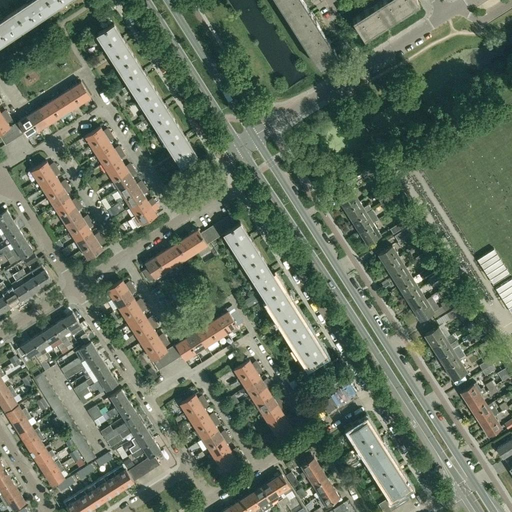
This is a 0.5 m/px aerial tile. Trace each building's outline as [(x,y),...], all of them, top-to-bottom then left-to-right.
[(27,0),(26,1),(27,2),(15,10),(25,26),(54,7),(48,0),(27,0)] [(301,0),(276,0),(284,11),(301,0)] [(320,27),(303,0),(301,0),(284,11),(301,39),(320,27)] [(417,0),(380,0),(380,1),(392,20),(419,2),(417,0)] [(352,18),(364,37),(392,20),(380,1),(352,18)] [(0,43),(25,26),(15,10),(3,18),(2,17),(0,18),(0,43)] [(127,41),(124,36),(122,37),(113,23),(97,33),(118,66),(134,56),(126,42),(127,41)] [(338,54),(320,27),(301,39),(319,66),(338,54)] [(148,73),(145,69),(143,70),(134,56),(118,66),(139,99),(155,88),(146,74),(148,73)] [(90,96),(81,81),(70,88),(80,102),(90,96)] [(70,88),(60,94),(69,109),(80,102),(70,88)] [(169,107),(166,101),(164,102),(155,88),(139,99),(160,132),(176,121),(168,108),(169,107)] [(60,94),(49,101),(59,116),(69,109),(60,94)] [(49,101),(39,108),(48,122),(59,116),(49,101)] [(39,108),(29,114),(38,129),(48,122),(39,108)] [(0,119),(9,113),(7,111),(2,114),(0,111),(0,119)] [(10,126),(6,120),(11,117),(9,113),(0,119),(0,132),(3,130),(8,127),(10,126)] [(25,132),(27,136),(38,129),(29,114),(18,121),(25,132)] [(18,121),(13,124),(20,135),(25,132),(18,121)] [(189,141),(190,140),(187,134),(185,135),(176,121),(160,132),(181,164),(197,154),(189,141)] [(13,124),(10,126),(8,127),(15,138),(20,135),(13,124)] [(100,126),(85,135),(91,145),(111,132),(109,129),(104,132),(100,126)] [(10,141),(15,138),(8,127),(3,130),(10,141)] [(0,132),(0,135),(5,144),(10,141),(3,130),(0,132)] [(91,145),(97,153),(112,144),(108,138),(113,135),(111,132),(91,145)] [(97,153),(102,162),(122,149),(120,146),(115,149),(112,144),(97,153)] [(102,162),(108,171),(123,161),(119,156),(124,152),(122,149),(102,162)] [(46,160),(31,170),(37,179),(57,166),(55,163),(50,166),(46,160)] [(108,171),(113,179),(133,167),(131,164),(126,167),(123,161),(108,171)] [(37,179),(43,188),(58,178),(54,172),(59,169),(57,166),(37,179)] [(377,166),(363,175),(366,180),(380,171),(377,166)] [(113,179),(119,188),(134,179),(130,173),(135,170),(133,167),(113,179)] [(43,188),(48,196),(68,184),(66,180),(61,184),(58,178),(43,188)] [(119,188),(125,197),(144,184),(143,181),(138,185),(134,179),(119,188)] [(48,196),(54,205),(69,196),(65,190),(70,187),(68,184),(48,196)] [(125,197),(130,205),(145,196),(142,191),(147,187),(144,184),(125,197)] [(352,189),(338,198),(341,202),(341,203),(344,208),(345,207),(346,209),(359,200),(352,189)] [(389,193),(384,196),(387,202),(392,198),(391,196),(389,193)] [(54,205),(60,214),(80,201),(78,198),(73,201),(69,196),(54,205)] [(130,205),(136,214),(155,201),(154,199),(149,202),(145,196),(130,205)] [(384,196),(379,200),(382,205),(387,202),(384,196)] [(346,210),(345,211),(348,216),(349,215),(353,220),(372,208),(369,203),(363,207),(359,200),(346,209),(346,210)] [(60,214),(65,222),(80,213),(77,207),(82,204),(80,201),(60,214)] [(155,201),(136,214),(132,217),(137,226),(156,214),(153,208),(158,205),(155,201)] [(107,209),(111,215),(113,214),(113,215),(118,211),(114,204),(107,209)] [(353,220),(352,221),(355,226),(356,225),(359,230),(373,222),(376,219),(378,218),(372,208),(353,220)] [(0,227),(13,219),(6,209),(0,213),(0,227)] [(65,222),(71,231),(91,218),(89,216),(84,219),(80,213),(65,222)] [(229,214),(224,217),(230,227),(235,224),(229,214)] [(224,217),(219,220),(226,230),(230,227),(224,217)] [(71,231),(76,240),(91,230),(88,225),(93,222),(91,218),(71,231)] [(5,231),(9,237),(20,230),(13,219),(0,227),(0,234),(1,234),(5,231)] [(405,219),(390,228),(393,233),(408,224),(405,219)] [(221,234),(224,232),(226,230),(219,220),(215,223),(221,234)] [(224,232),(245,265),(261,255),(252,240),(254,239),(251,234),(249,235),(240,221),(235,224),(230,227),(226,230),(224,232)] [(360,232),(359,233),(362,238),(364,237),(367,242),(373,238),(373,239),(377,236),(380,234),(373,222),(359,230),(360,232)] [(215,223),(210,226),(217,237),(221,234),(215,223)] [(409,225),(394,235),(397,240),(398,240),(399,243),(409,237),(411,239),(418,235),(414,229),(411,228),(409,225)] [(210,226),(205,229),(212,240),(217,237),(210,226)] [(200,232),(198,228),(187,235),(196,250),(207,243),(200,232)] [(205,229),(200,232),(207,243),(212,240),(205,229)] [(9,237),(15,247),(26,240),(20,230),(9,237)] [(76,240),(82,249),(102,236),(100,233),(95,236),(91,230),(76,240)] [(187,235),(176,242),(186,257),(196,250),(187,235)] [(88,258),(103,248),(99,243),(104,239),(102,236),(82,249),(88,258)] [(17,260),(33,250),(26,240),(15,247),(11,250),(5,253),(5,254),(8,258),(14,255),(17,260)] [(176,242),(166,248),(175,263),(186,257),(176,242)] [(0,249),(0,256),(5,254),(5,253),(11,250),(7,244),(0,249)] [(392,245),(378,253),(381,258),(380,259),(384,264),(384,263),(385,264),(399,256),(392,245)] [(478,256),(494,281),(511,271),(495,246),(478,256)] [(166,248),(156,255),(165,270),(175,263),(166,248)] [(23,258),(24,259),(28,265),(38,258),(34,252),(23,258)] [(421,254),(415,257),(418,262),(424,259),(421,254)] [(149,280),(154,277),(165,270),(156,255),(145,262),(148,267),(142,270),(149,280)] [(274,272),(271,267),(270,268),(261,255),(245,265),(266,298),(282,287),(273,273),(274,272)] [(386,266),(385,266),(388,271),(389,271),(392,275),(406,267),(399,256),(385,264),(386,266)] [(35,275),(41,286),(52,280),(42,264),(32,270),(35,275)] [(393,276),(392,277),(395,282),(396,281),(399,286),(412,277),(410,273),(406,267),(392,275),(393,276)] [(29,279),(26,274),(23,268),(17,271),(31,293),(41,286),(35,275),(29,279)] [(21,299),(31,293),(17,271),(12,274),(16,280),(19,285),(14,288),(21,299)] [(439,272),(434,275),(437,280),(442,277),(440,274),(439,272)] [(434,275),(429,278),(432,283),(437,280),(434,275)] [(511,276),(497,286),(511,307),(511,276)] [(400,287),(399,287),(402,292),(403,292),(406,296),(419,288),(412,277),(399,286),(400,287)] [(122,279),(107,288),(113,297),(133,285),(131,281),(126,285),(122,279)] [(9,291),(6,287),(2,281),(0,282),(0,288),(11,305),(21,299),(14,288),(9,291)] [(113,297),(119,306),(133,297),(130,291),(135,288),(133,285),(113,297)] [(295,305),(292,300),(291,301),(282,287),(266,298),(287,330),(303,320),(294,306),(295,305)] [(0,310),(1,312),(11,305),(0,288),(0,310)] [(406,297),(405,298),(408,303),(409,302),(412,306),(426,298),(419,288),(406,296),(406,297)] [(426,298),(412,306),(414,309),(413,310),(416,315),(417,314),(420,319),(431,311),(435,317),(444,310),(442,306),(439,307),(431,295),(426,298)] [(119,306),(124,315),(144,302),(142,299),(137,302),(133,297),(119,306)] [(455,297),(442,306),(444,310),(445,311),(458,302),(455,297)] [(124,315),(130,323),(144,314),(141,309),(146,305),(144,302),(124,315)] [(459,305),(446,313),(449,318),(463,310),(465,308),(462,304),(459,305)] [(226,306),(222,309),(224,312),(217,317),(227,332),(237,325),(228,310),(226,306)] [(72,312),(62,319),(69,330),(69,329),(72,334),(82,327),(72,312)] [(109,313),(105,315),(110,323),(114,321),(109,313)] [(130,323),(135,332),(155,320),(153,317),(148,320),(144,314),(130,323)] [(210,321),(208,318),(204,320),(207,323),(216,338),(227,332),(217,317),(210,321)] [(62,319),(52,325),(66,346),(71,343),(67,337),(66,337),(63,333),(69,330),(62,319)] [(135,332),(141,341),(156,331),(152,326),(157,323),(155,320),(135,332)] [(315,339),(316,338),(313,332),(311,333),(303,320),(287,330),(308,363),(324,353),(315,339)] [(207,323),(196,330),(206,345),(216,338),(207,323)] [(62,353),(67,350),(65,347),(66,346),(52,325),(42,331),(49,342),(54,339),(57,343),(60,349),(60,350),(62,353)] [(438,325),(425,334),(428,339),(427,339),(430,345),(431,344),(432,346),(446,337),(438,325)] [(475,329),(470,332),(474,337),(479,334),(477,332),(479,331),(477,328),(475,329)] [(190,334),(187,331),(184,333),(196,351),(206,345),(196,330),(190,334)] [(43,346),(49,342),(42,331),(32,338),(46,359),(50,356),(47,350),(46,350),(43,346)] [(141,341),(146,349),(166,337),(164,334),(159,337),(156,331),(141,341)] [(84,342),(89,339),(89,338),(85,332),(80,336),(84,342)] [(470,332),(465,336),(468,341),(474,337),(470,332)] [(182,339),(175,343),(182,354),(185,358),(196,351),(184,333),(180,335),(182,339)] [(167,349),(163,344),(168,340),(166,337),(146,349),(152,358),(152,359),(156,356),(161,353),(166,350),(167,349)] [(433,347),(432,347),(435,352),(436,351),(439,356),(452,347),(446,337),(432,346),(433,347)] [(34,352),(37,356),(40,362),(46,359),(32,338),(22,344),(22,345),(17,348),(21,355),(26,352),(29,355),(34,352)] [(78,356),(61,367),(64,372),(81,361),(97,351),(91,341),(80,348),(75,351),(78,356)] [(177,357),(182,354),(175,343),(170,347),(177,357)] [(172,360),(177,357),(170,347),(167,349),(166,350),(172,360)] [(440,357),(438,358),(441,363),(443,362),(445,367),(459,358),(452,347),(439,356),(440,357)] [(483,362),(479,364),(482,369),(482,370),(492,363),(500,358),(493,349),(486,353),(489,358),(483,362)] [(168,363),(172,360),(166,350),(161,353),(168,363)] [(85,365),(89,362),(93,368),(104,361),(97,351),(81,361),(84,366),(85,366),(85,365)] [(163,366),(168,363),(161,353),(156,356),(163,366)] [(18,358),(15,354),(9,358),(12,362),(18,358)] [(158,370),(158,369),(163,366),(156,356),(152,359),(152,358),(151,359),(158,370)] [(21,362),(18,358),(12,362),(14,366),(21,362)] [(234,368),(239,377),(259,364),(257,361),(252,364),(248,358),(234,368)] [(459,358),(445,367),(447,368),(446,369),(449,374),(450,374),(453,378),(467,370),(459,358)] [(50,367),(45,359),(40,362),(45,370),(50,367)] [(81,361),(64,372),(67,377),(84,366),(81,361)] [(92,376),(91,377),(94,382),(94,381),(110,371),(104,361),(93,368),(96,374),(92,376)] [(492,363),(482,370),(485,374),(495,368),(492,363)] [(239,377),(245,386),(260,376),(256,371),(261,367),(259,364),(239,377)] [(148,373),(152,379),(158,375),(153,369),(148,373)] [(106,388),(117,381),(116,381),(118,380),(115,375),(113,376),(110,371),(94,381),(97,386),(102,383),(106,388)] [(46,377),(42,372),(33,377),(36,383),(46,377)] [(245,386),(251,394),(271,382),(269,379),(264,382),(260,376),(245,386)] [(309,389),(314,396),(333,384),(329,376),(309,389)] [(36,383),(39,388),(49,382),(46,377),(36,383)] [(91,377),(73,388),(77,393),(87,386),(89,385),(94,382),(91,377)] [(33,382),(30,378),(24,382),(27,386),(33,382)] [(491,380),(485,384),(488,389),(494,385),(491,380)] [(0,383),(0,397),(14,389),(11,384),(7,386),(4,381),(0,383)] [(462,392),(461,393),(464,398),(465,397),(468,402),(480,394),(486,391),(483,386),(480,388),(476,381),(473,383),(461,391),(462,392)] [(52,387),(49,382),(39,388),(43,393),(52,387)] [(251,394),(256,403),(271,394),(268,388),(273,385),(271,382),(251,394)] [(494,385),(488,389),(492,394),(498,390),(494,385)] [(90,391),(87,386),(77,393),(83,403),(87,400),(84,395),(90,391)] [(55,392),(52,387),(43,393),(46,397),(55,392)] [(121,388),(110,395),(117,405),(128,399),(121,388)] [(0,401),(5,409),(16,401),(13,396),(17,394),(14,389),(0,397),(0,401)] [(58,396),(55,392),(46,397),(49,402),(58,396)] [(180,402),(186,411),(206,399),(204,395),(198,399),(195,393),(180,402)] [(256,403),(262,412),(282,399),(280,396),(275,399),(271,394),(256,403)] [(480,394),(468,402),(471,406),(470,407),(473,412),(474,411),(475,412),(487,404),(480,394)] [(49,402),(52,407),(61,401),(58,396),(49,402)] [(117,405),(112,408),(106,412),(109,417),(120,410),(123,416),(134,409),(128,399),(117,405)] [(186,411),(191,420),(206,411),(202,405),(208,402),(206,399),(186,411)] [(262,412),(268,421),(282,411),(279,406),(284,402),(282,399),(262,412)] [(41,409),(47,406),(48,405),(45,401),(39,405),(41,409)] [(52,407),(55,412),(65,406),(61,401),(52,407)] [(487,404),(475,412),(481,423),(494,415),(498,412),(492,401),(487,404)] [(505,401),(498,405),(502,410),(508,406),(505,401)] [(18,404),(7,411),(13,421),(28,412),(25,407),(21,409),(18,404)] [(94,420),(102,414),(96,404),(87,410),(94,420)] [(55,412),(57,415),(58,417),(68,411),(65,406),(55,412)] [(109,424),(100,430),(104,435),(107,440),(141,419),(134,409),(123,416),(126,421),(113,429),(109,424)] [(58,417),(60,420),(61,422),(71,416),(68,411),(58,417)] [(191,420),(197,429),(217,416),(215,413),(210,416),(206,411),(191,420)] [(268,421),(273,430),(293,417),(291,413),(286,417),(282,411),(268,421)] [(31,417),(28,412),(13,421),(19,431),(31,424),(28,419),(31,417)] [(240,417),(243,423),(250,419),(246,413),(240,417)] [(51,419),(54,423),(60,420),(58,417),(57,415),(51,419)] [(494,415),(481,423),(484,427),(483,428),(486,433),(487,432),(488,434),(501,426),(494,415)] [(74,421),(71,416),(61,422),(62,424),(65,427),(74,421)] [(197,429),(203,437),(217,428),(214,423),(219,419),(217,416),(197,429)] [(279,439),(294,429),(290,423),(295,419),(293,417),(273,430),(279,439)] [(123,437),(133,431),(136,436),(147,429),(141,419),(107,440),(110,446),(123,438),(123,437)] [(350,429),(350,430),(371,462),(387,452),(378,438),(380,437),(376,432),(375,433),(366,419),(350,429)] [(77,426),(74,421),(65,427),(68,432),(77,426)] [(19,431),(26,441),(41,432),(38,427),(34,429),(31,424),(19,431)] [(80,431),(77,426),(68,432),(71,437),(80,431)] [(203,437),(208,446),(228,434),(226,431),(221,434),(217,428),(203,437)] [(136,436),(143,446),(154,439),(147,429),(136,436)] [(83,436),(80,431),(71,437),(71,438),(74,442),(83,436)] [(26,441),(32,451),(32,452),(44,445),(40,439),(44,437),(41,432),(26,441)] [(208,446),(214,455),(228,445),(225,440),(230,437),(228,434),(208,446)] [(87,441),(83,436),(74,442),(77,447),(87,441)] [(511,437),(497,447),(503,456),(511,450),(511,437)] [(68,446),(74,442),(71,438),(65,441),(68,446)] [(160,449),(154,439),(143,446),(138,449),(132,453),(135,457),(145,450),(149,456),(153,453),(160,449)] [(90,446),(87,441),(77,447),(80,452),(90,446)] [(48,451),(44,446),(44,445),(32,452),(39,463),(55,454),(52,449),(48,451)] [(214,455),(219,464),(239,451),(237,448),(232,451),(228,445),(214,455)] [(80,452),(84,457),(93,451),(90,446),(80,452)] [(84,457),(87,462),(96,456),(93,451),(84,457)] [(240,463),(236,458),(241,454),(239,451),(219,464),(225,473),(240,463)] [(78,452),(71,457),(74,461),(81,457),(78,452)] [(399,471),(401,470),(397,465),(396,466),(387,452),(371,462),(392,495),(393,495),(398,491),(403,488),(408,485),(399,471)] [(153,453),(149,456),(148,457),(154,467),(160,464),(153,453)] [(303,477),(307,474),(320,466),(313,456),(311,453),(306,456),(308,460),(301,464),(305,470),(300,473),(303,477)] [(39,463),(46,473),(61,464),(58,459),(54,461),(51,456),(55,454),(39,463)] [(130,457),(123,461),(127,468),(134,464),(130,457)] [(148,457),(143,460),(149,470),(154,467),(148,457)] [(143,460),(138,463),(144,473),(149,470),(143,460)] [(116,467),(113,469),(124,486),(134,480),(127,470),(126,467),(125,467),(122,463),(116,467)] [(138,463),(133,466),(139,476),(144,473),(138,463)] [(52,483),(64,476),(60,471),(64,469),(61,464),(46,473),(52,483)] [(133,466),(127,470),(134,480),(139,476),(133,466)] [(307,474),(314,484),(326,477),(320,466),(307,474)] [(0,488),(12,481),(6,470),(5,469),(0,472),(0,488)] [(109,471),(103,475),(114,492),(124,486),(113,469),(109,471)] [(291,470),(286,474),(292,484),(298,480),(291,470)] [(292,489),(281,473),(271,479),(282,496),(279,492),(282,490),(285,494),(292,489)] [(97,479),(93,482),(104,499),(114,492),(103,475),(97,479)] [(332,486),(326,477),(314,484),(318,490),(314,493),(316,496),(317,496),(332,486)] [(271,479),(261,485),(273,504),(272,502),(282,496),(271,479)] [(0,495),(3,500),(18,491),(12,481),(0,488),(1,488),(4,493),(0,495)] [(93,482),(83,488),(94,505),(104,499),(93,482)] [(261,485),(251,492),(263,511),(269,511),(267,508),(273,504),(261,485)] [(339,496),(332,486),(317,496),(319,499),(317,500),(322,507),(326,504),(327,504),(339,496)] [(77,492),(73,494),(84,511),(94,505),(83,488),(77,492)] [(405,502),(410,498),(403,488),(398,491),(405,502)] [(13,508),(25,501),(18,491),(3,500),(6,505),(10,503),(13,508)] [(400,505),(405,502),(398,491),(393,495),(400,505)] [(263,511),(251,492),(241,498),(249,511),(250,511),(263,511)] [(70,496),(63,501),(66,505),(70,511),(83,511),(84,511),(73,494),(70,496)] [(392,495),(388,497),(395,508),(400,505),(393,495),(392,495)] [(281,507),(286,503),(283,497),(277,501),(281,507)] [(388,497),(383,500),(390,511),(395,508),(388,497)] [(241,498),(231,505),(235,511),(246,511),(249,511),(241,498)] [(378,504),(383,511),(388,511),(390,511),(383,500),(378,504)] [(343,502),(332,509),(334,511),(340,511),(347,508),(343,502)]
